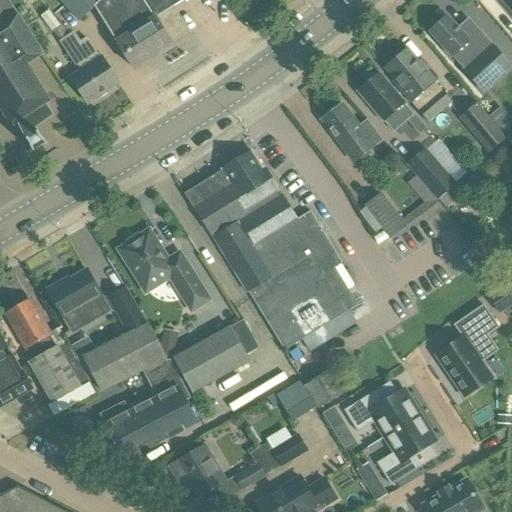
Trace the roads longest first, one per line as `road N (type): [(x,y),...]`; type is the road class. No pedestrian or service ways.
road 1 (tertiary): [(11,227),(248,81),(356,2)]
road 2 (residential): [(411,361),(469,454),(371,511)]
road 3 (residential): [(107,511),(0,455)]
